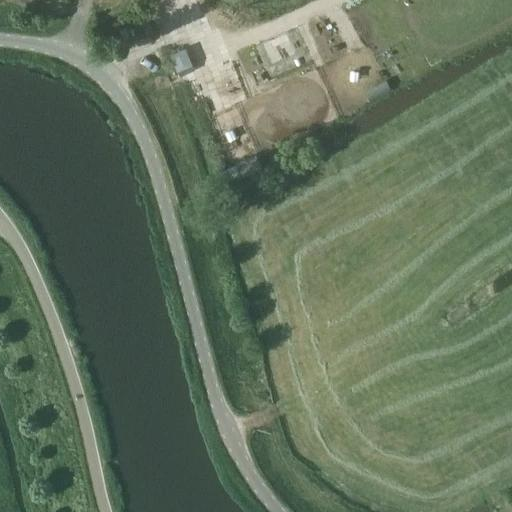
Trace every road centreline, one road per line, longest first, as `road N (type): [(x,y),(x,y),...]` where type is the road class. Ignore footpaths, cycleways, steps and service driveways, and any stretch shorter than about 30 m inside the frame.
road 1 (unclassified): [(283,511),(233,440),(178,224),(137,109),(90,61),(0,34)]
road 2 (unclassified): [(108,511),(60,336),(0,218)]
road 3 (track): [(286,409),(337,469),(415,503),(488,493),(505,511)]
